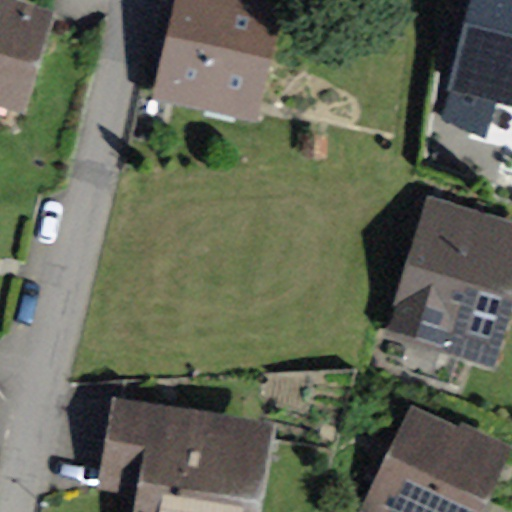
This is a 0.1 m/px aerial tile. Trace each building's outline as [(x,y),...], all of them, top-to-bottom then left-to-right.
[(196,0),(195,5),(190,4),(168,95),(242,112),(263,21),(259,20),(264,3),(250,0),(196,0)] [(511,0),(480,0),(459,85),(511,99),(511,0)] [(0,98),(13,103),(38,19),(0,7),(0,98)] [(486,358),(511,273),(511,237),(433,212),(387,365),(445,383),(452,359),(434,354),(437,343),(486,358)] [(158,477),(151,511),(240,511),(253,445),(169,430),(172,415),(119,406),(108,468),(158,477)] [(371,508),(379,511),(467,511),(497,456),(462,438),(460,442),(415,420),(371,508)]
